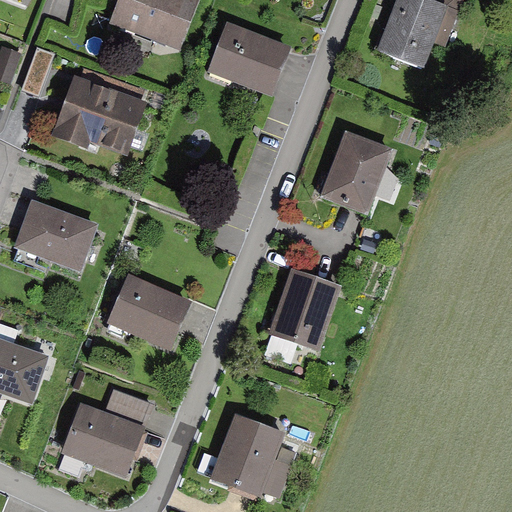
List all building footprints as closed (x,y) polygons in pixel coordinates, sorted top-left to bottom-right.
[(199,0),(118,0),(111,21),(182,48),(199,0)] [(396,0),(378,48),(426,66),(435,43),(447,47),(464,0),(396,0)] [(293,45),(229,20),(209,70),(273,95),(293,45)] [(43,95),(58,52),(40,46),(25,88),(43,95)] [(23,54),(2,47),(0,53),(0,79),(12,84),(23,54)] [(79,75),(75,73),(53,134),(89,147),(91,141),(128,154),(148,100),(143,98),(146,89),(82,66),(79,75)] [(395,147),(347,129),(321,195),(369,213),(395,147)] [(100,222),(32,198),(15,246),(83,270),(100,222)] [(344,284),(293,266),(270,332),(273,333),(265,355),(292,365),(299,344),(321,351),(344,284)] [(193,299),(129,272),(108,321),(172,349),(193,299)] [(50,354),(0,336),(0,391),(33,403),(50,354)] [(107,411),(80,400),(60,453),(128,477),(155,404),(115,390),(107,411)] [(286,431),(236,413),(212,477),(263,495),(264,492),(280,498),(297,453),(283,448),(278,460),(276,459),(286,431)]
